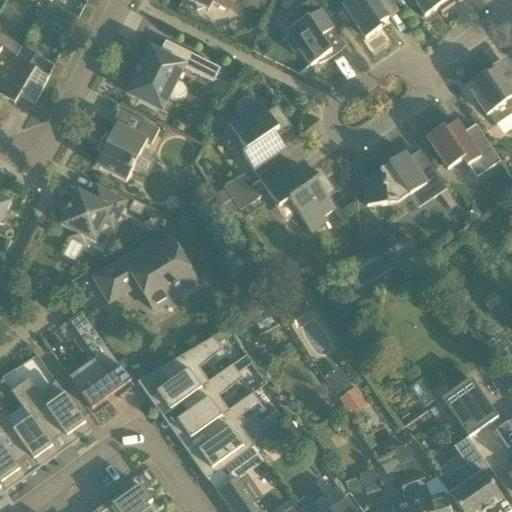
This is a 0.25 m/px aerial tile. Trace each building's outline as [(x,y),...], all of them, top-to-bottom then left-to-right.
[(235,0),(183,0),(195,6),(197,13),(204,10),(209,13),(214,4),(230,12),(235,0)] [(334,30),(314,0),(291,15),(298,26),(287,34),(290,38),(286,40),(288,44),(289,48),(292,51),(295,54),(299,51),(311,69),(318,64),(319,66),(327,63),(334,58),(321,39),(334,30)] [(337,0),(346,12),(342,14),(349,25),(353,23),(365,41),(381,31),(379,27),(388,20),(378,4),(384,0),(337,0)] [(455,6),(451,0),(404,0),(411,9),(416,5),(425,19),(438,10),(442,15),(455,6)] [(34,6),(34,9),(35,12),(39,14),(41,13),(42,11),(43,8),(43,6),(42,4),(39,3),(36,4),(34,6)] [(0,42),(0,85),(15,60),(16,60),(22,49),(4,37),(0,42)] [(184,69),(213,84),(220,70),(166,43),(159,55),(151,51),(143,68),(141,66),(135,78),(137,79),(129,96),(162,112),(169,97),(176,100),(180,100),(184,98),(186,94),(186,89),(184,87),(176,83),(184,69)] [(29,68),(16,60),(15,60),(0,85),(0,98),(15,107),(21,98),(35,107),(55,68),(36,56),(29,68)] [(467,88),(487,118),(489,116),(497,127),(511,117),(511,77),(503,83),(495,70),(486,77),(485,76),(467,88)] [(242,155),(258,179),(290,157),(275,135),(288,126),(279,113),(270,118),(260,104),(257,106),(255,104),(247,100),(238,106),(239,115),(241,117),(228,126),(246,152),(242,155)] [(98,151),(97,154),(98,154),(102,156),(95,169),(127,184),(133,171),(148,142),(153,144),(159,131),(142,122),(134,136),(117,127),(110,139),(107,137),(106,137),(104,139),(102,142),(100,145),(99,148),(98,151)] [(477,180),(500,164),(479,132),(467,140),(457,124),(445,132),(443,129),(427,140),(448,172),(463,162),(468,169),(469,168),(477,180)] [(409,161),(408,159),(405,154),(388,166),(390,168),(383,173),(384,179),(365,180),(367,208),(387,207),(387,206),(397,206),(410,197),(410,198),(424,188),(433,201),(441,195),(447,192),(435,173),(423,181),(409,161)] [(295,164),(262,186),(279,210),(288,204),(296,216),(298,215),(311,235),(326,225),(329,230),(330,230),(323,220),(335,212),(325,196),(332,191),(323,179),(310,187),(295,164)] [(231,201),(251,188),(244,176),(224,189),(231,201)] [(69,240),(86,248),(89,242),(95,245),(104,227),(108,219),(117,224),(118,221),(127,203),(97,188),(91,200),(78,194),(72,207),(71,206),(66,214),(68,215),(61,228),(72,234),(69,240)] [(251,188),(231,201),(240,213),(260,200),(251,188)] [(0,226),(4,226),(9,217),(6,213),(11,204),(0,198),(0,226)] [(147,214),(141,226),(153,233),(159,220),(147,214)] [(154,313),(198,286),(172,241),(155,252),(151,245),(94,280),(109,305),(138,287),(154,313)] [(483,303),(489,312),(501,303),(495,294),(483,303)] [(69,379),(91,411),(107,400),(131,384),(129,382),(78,309),(65,318),(95,361),(69,379)] [(199,371),(209,364),(223,354),(218,347),(232,337),(227,330),(212,339),(187,354),(136,383),(137,385),(139,387),(158,374),(168,387),(149,400),(162,419),(181,405),(209,385),(208,384),(199,371)] [(504,351),(493,358),(497,365),(508,358),(504,351)] [(181,405),(188,415),(169,429),(182,447),(201,434),(201,433),(229,413),(228,412),(219,399),(243,382),(238,375),(252,365),(246,357),(232,367),(217,378),(208,384),(209,385),(181,405)] [(336,367),(322,377),(340,400),(353,389),(336,367)] [(91,434),(64,396),(47,408),(28,382),(11,394),(30,420),(52,449),(66,438),(72,447),(91,434)] [(471,382),(453,394),(442,402),(467,439),(497,419),(471,382)] [(201,433),(201,434),(209,445),(190,459),(207,482),(254,449),(239,428),(263,411),(252,395),(228,412),(229,413),(201,433)] [(58,457),(52,449),(30,420),(14,432),(0,412),(0,447),(19,472),(33,462),(39,471),(58,457)] [(511,421),(508,425),(507,423),(496,431),(499,435),(508,448),(510,447),(511,449),(511,473),(508,476),(511,481),(511,421)] [(290,424),(275,435),(283,446),(298,435),(290,424)] [(442,486),(449,497),(460,511),(485,511),(502,501),(483,474),(489,470),(467,440),(455,450),(467,467),(442,486)] [(401,466),(406,481),(409,480),(420,511),(460,511),(449,497),(450,498),(445,500),(444,496),(425,502),(424,498),(429,497),(423,476),(407,454),(402,446),(391,453),(401,466)] [(25,481),(19,472),(0,447),(0,485),(6,494),(25,481)] [(368,505),(370,508),(385,504),(372,471),(359,476),(361,481),(347,485),(349,495),(359,509),(368,505)] [(412,506),(390,511),(420,511),(409,480),(406,481),(400,483),(406,503),(411,502),(412,506)] [(290,507),(292,510),(288,511),(258,511),(236,481),(216,495),(228,511),(298,511),(294,505),(290,507)] [(97,511),(151,511),(148,507),(152,504),(140,487),(127,497),(124,493),(97,511)] [(355,511),(347,500),(346,501),(330,511),(317,511),(313,505),(302,511),(355,511)]
